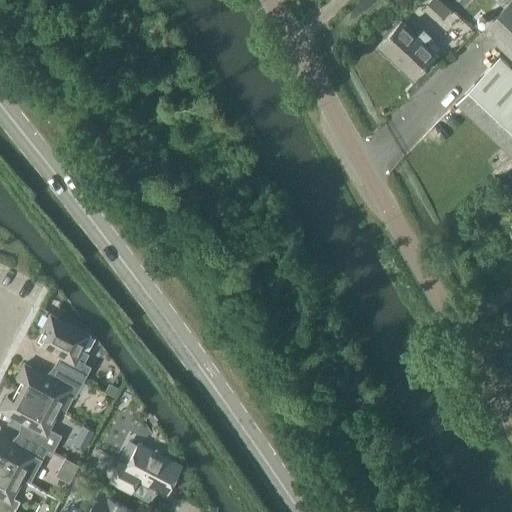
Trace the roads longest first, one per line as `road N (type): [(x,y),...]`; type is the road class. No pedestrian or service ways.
road 1 (tertiary): [(296,511),(0,109)]
road 2 (unclassified): [(511,426),(273,0)]
